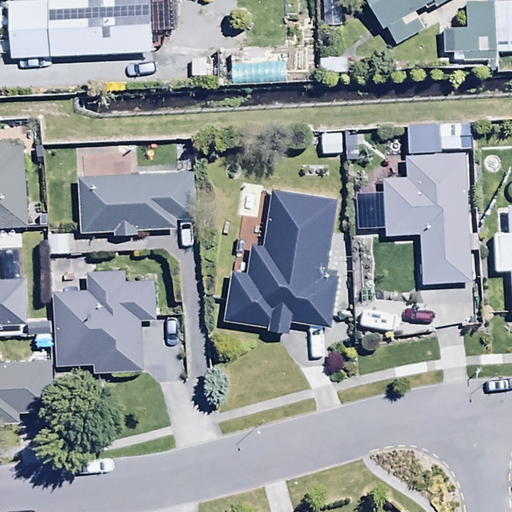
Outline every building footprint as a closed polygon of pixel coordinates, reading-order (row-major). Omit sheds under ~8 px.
[(152,0),(113,0),(8,4),(11,60),(154,55),(152,0)] [(370,0),(385,29),(388,28),(396,45),(426,30),(419,14),(448,0),(370,0)] [(496,5),(498,54),(511,53),(511,0),(492,0),(492,5),(496,5)] [(496,5),(492,5),(469,5),(469,31),(445,31),(445,54),(455,54),(455,63),(498,63),(498,54),(496,5)] [(320,61),(321,75),(353,75),(353,60),(320,61)] [(407,131),(408,156),(440,155),(440,130),(407,131)] [(353,166),(363,169),(375,165),(380,153),(378,143),(370,136),(359,135),(351,140),(346,149),(348,159),(353,166)] [(343,136),(321,136),(321,157),(343,157),(343,136)] [(0,228),(27,228),(24,148),(10,148),(10,144),(0,144),(0,228)] [(467,157),(381,160),(384,240),(420,238),(422,289),(471,287),(467,157)] [(193,175),(77,182),(80,235),(115,233),(115,240),(140,238),(140,233),(175,231),(175,223),(196,222),(193,175)] [(326,279),(336,202),(271,193),(263,248),(252,247),(248,278),(230,275),(223,328),(290,337),(292,324),(330,330),(337,281),(326,279)] [(510,236),(496,236),(497,272),(511,272),(511,282),(511,208),(509,208),(510,236)] [(71,237),(46,237),(46,255),(72,255),(71,237)] [(87,291),(54,292),(57,368),(94,367),(94,378),(141,376),(139,322),(159,321),(157,282),(128,283),(128,272),(86,273),(87,291)] [(0,330),(3,331),(3,327),(28,326),(27,282),(3,282),(2,275),(0,274),(0,330)] [(0,427),(21,427),(20,416),(52,415),(50,364),(0,365),(0,427)]
